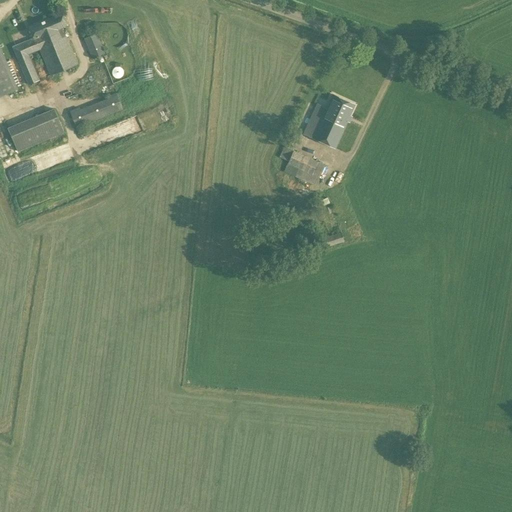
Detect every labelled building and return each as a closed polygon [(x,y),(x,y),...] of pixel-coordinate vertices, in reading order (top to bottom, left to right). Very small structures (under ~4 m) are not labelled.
[(29,27),(33,38),(12,47),(28,86),(39,81),(29,55),(39,51),(50,76),(78,65),(66,36),(62,28),(67,26),(62,14),(29,27)] [(84,39),(92,58),(105,53),(97,34),(84,39)] [(0,46),(0,97),(18,90),(0,46)] [(76,128),(123,110),(117,93),(69,112),(76,128)] [(333,94),(326,108),(317,104),(303,134),(335,149),(355,105),(333,94)] [(64,133),(54,109),(7,128),(17,153),(64,133)] [(315,186),(325,165),(284,146),(279,157),(288,162),(283,172),(315,186)] [(324,248),(344,242),(341,233),(321,239),(324,248)]
